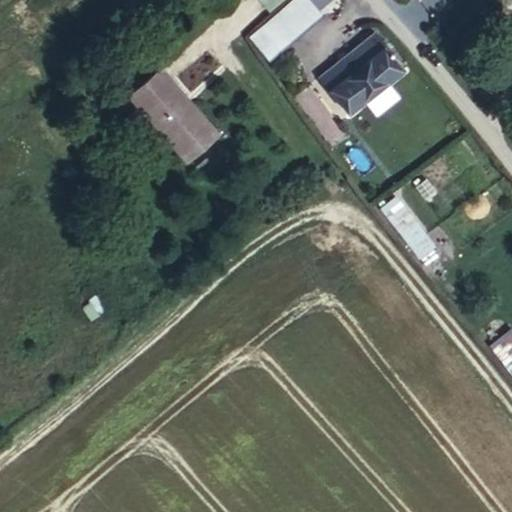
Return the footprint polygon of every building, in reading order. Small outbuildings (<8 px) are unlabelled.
[(307,0),(283,0),(263,16),(282,40),(317,11),(307,0)] [(282,40),(263,16),(246,31),(265,54),(282,40)] [(398,67),(373,35),(310,84),(334,118),(398,67)] [(224,145),(158,69),(128,95),(193,171),(224,145)] [(444,222),(462,244),(504,209),(486,186),(444,222)] [(380,206),(417,262),(436,249),(399,194),(380,206)] [(511,328),(505,319),(481,339),(511,376),(511,328)]
